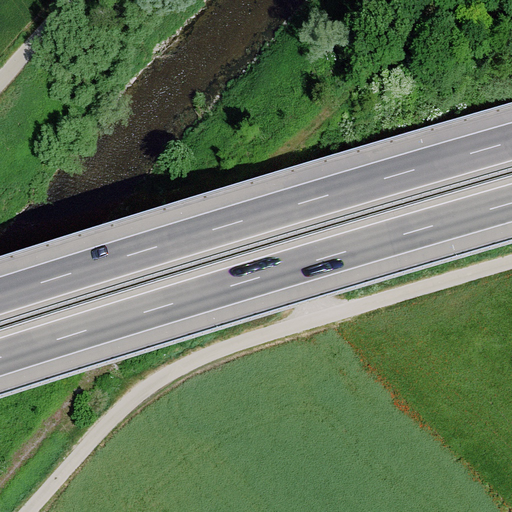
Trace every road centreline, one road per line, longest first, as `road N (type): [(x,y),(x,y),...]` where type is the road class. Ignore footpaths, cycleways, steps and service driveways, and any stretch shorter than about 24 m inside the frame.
road 1 (track): [(511,263),(182,366),(109,420),(27,511)]
road 2 (motorway): [(0,357),(511,203)]
road 3 (motorway): [(511,141),(0,295)]
road 4 (track): [(437,0),(373,69),(308,105),(277,136),(276,161),(317,319)]
